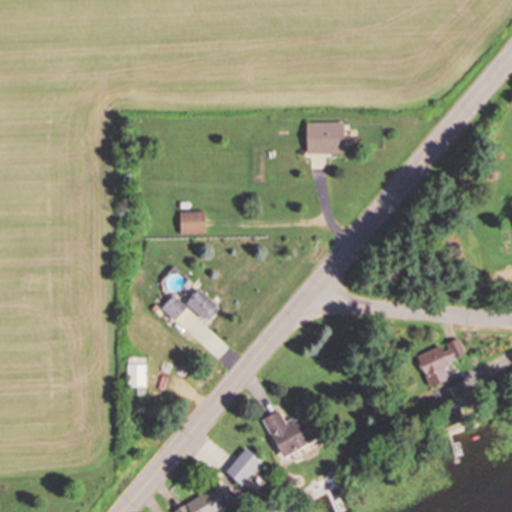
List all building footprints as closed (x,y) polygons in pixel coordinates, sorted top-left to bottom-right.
[(305,122),(305,154),(343,154),(343,122),(305,122)] [(178,212),(178,234),(203,234),(203,212),(178,212)] [(204,322),(218,309),(198,289),(185,302),(204,322)] [(172,321),(185,309),(172,295),(159,308),(172,321)] [(413,357),(426,387),(450,378),(443,362),(463,354),(456,339),(413,357)] [(126,387),(144,387),(144,363),(126,363),(126,387)] [(260,419),(278,457),(312,441),(300,415),(283,423),(277,411),(260,419)] [(259,462),(244,448),(222,472),(237,486),(259,462)] [(217,511),(224,509),(212,488),(172,510),(172,511),(217,511)]
